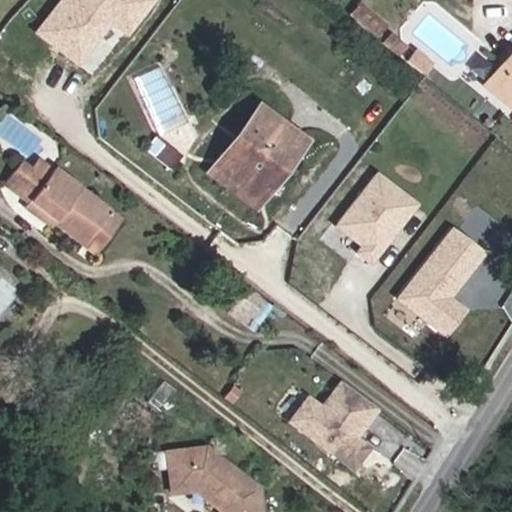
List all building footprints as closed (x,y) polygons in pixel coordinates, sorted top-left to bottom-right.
[(40,28),(77,56),(109,13),(124,23),(141,0),(49,0),(33,23),(40,28)] [(365,0),(349,0),(346,4),(372,26),(382,14),(365,0)] [(386,24),(379,32),(394,44),(401,36),(386,24)] [(511,36),(480,74),(507,96),(511,90),(511,36)] [(420,63),(426,56),(413,45),(407,52),(420,63)] [(238,115),(216,144),(256,173),(282,138),(290,138),(297,128),(253,95),(238,115)] [(0,112),(0,141),(35,155),(45,130),(0,112)] [(211,152),(256,184),(290,138),(282,138),(256,173),(216,144),(211,152)] [(43,161),(57,172),(61,167),(45,155),(42,160),(43,161)] [(61,167),(57,172),(124,226),(134,213),(67,159),(61,167)] [(124,226),(57,172),(43,161),(42,160),(28,177),(63,204),(60,208),(108,245),(124,226)] [(338,218),(364,239),(358,245),(371,255),(417,198),(379,167),(338,218)] [(56,212),(60,208),(63,204),(28,177),(22,184),(56,212)] [(486,250),(455,225),(400,294),(432,319),(448,331),(467,307),(451,294),(486,250)] [(246,300),(269,318),(281,302),(259,284),(246,300)] [(362,434),(385,405),(351,379),(330,405),(316,395),(299,417),(360,464),(375,445),(362,434)] [(258,511),(256,487),(204,448),(165,453),(170,492),(192,490),(218,510),(231,492),(235,494),(237,511),(258,511)] [(237,511),(235,494),(231,492),(218,510),(217,511),(237,511)]
